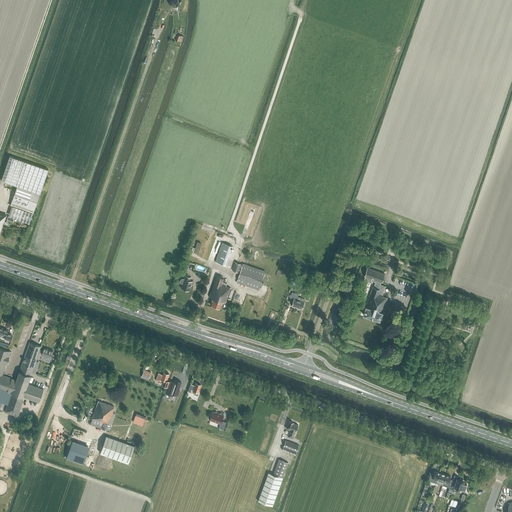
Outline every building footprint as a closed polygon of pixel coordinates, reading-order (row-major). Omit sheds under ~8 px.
[(8,216),(30,223),(48,169),(10,156),(1,180),(17,186),(10,205),(12,206),(8,216)] [(232,246),(222,243),(215,262),(225,265),(232,246)] [(237,282),(259,290),(265,271),(243,263),(243,265),(235,262),(232,271),(238,272),(240,268),(241,269),(237,282)] [(375,282),(373,287),(372,287),(363,314),(379,320),(387,298),(383,296),(383,295),(382,295),(386,286),(380,284),(381,282),(385,274),(367,268),(364,276),(365,277),(364,280),(371,283),(372,281),(375,282)] [(181,283),(183,284),(181,288),(189,290),(191,285),(192,285),(193,281),(190,280),(191,277),(185,275),(183,278),(181,279),(180,282),(181,283)] [(226,286),(227,283),(223,282),(224,278),(217,276),(210,298),(212,298),(210,304),(221,308),(223,302),(226,303),(231,288),(226,286)] [(292,306),(302,309),(304,301),(297,299),(299,294),(293,292),(290,300),(293,301),(292,306)] [(5,339),(10,341),(12,334),(8,333),(8,330),(0,327),(0,334),(6,336),(5,339)] [(31,375),(32,372),(37,358),(39,353),(39,352),(42,353),(41,354),(45,356),(44,358),(46,359),(46,360),(47,361),(48,361),(49,361),(50,360),(53,361),(55,355),(52,354),(53,351),(49,349),(49,350),(44,348),(43,350),(40,349),(41,346),(30,342),(21,367),(19,372),(31,375)] [(2,375),(0,373),(0,371),(2,367),(5,368),(7,361),(8,362),(9,358),(8,358),(11,351),(0,347),(0,408),(2,401),(8,403),(16,380),(2,375)] [(142,376),(149,378),(151,372),(144,370),(142,376)] [(28,384),(29,379),(31,375),(19,372),(16,380),(8,403),(7,405),(5,412),(18,416),(23,402),(21,401),(23,397),(39,403),(43,389),(28,384)] [(156,380),(160,381),(161,379),(164,380),(162,384),(168,386),(169,382),(167,381),(168,378),(169,374),(166,373),(166,372),(165,372),(164,372),(163,372),(162,375),(159,373),(156,380)] [(181,382),(179,381),(179,380),(177,380),(176,380),(175,380),(174,383),(171,381),(169,387),(168,388),(166,393),(172,395),(173,395),(174,394),(176,394),(177,395),(178,394),(179,394),(179,393),(180,390),(179,390),(181,382)] [(194,394),(197,395),(201,385),(196,383),(195,386),(191,384),(188,392),(190,393),(191,390),(196,392),(196,393),(195,393),(194,394)] [(95,426),(106,430),(107,429),(110,430),(111,427),(112,423),(113,423),(115,418),(111,416),(115,407),(98,401),(92,419),(90,424),(95,426)] [(219,428),(223,430),(226,422),(222,421),(224,415),(222,415),(221,413),(219,413),(217,413),(216,411),(214,412),(212,411),(211,414),(207,416),(209,420),(221,424),(219,428)] [(133,422),(142,426),(145,419),(136,416),(133,422)] [(294,423),(289,421),(286,429),(290,430),(287,436),(293,438),(298,425),(294,423)] [(100,453),(129,463),(135,446),(116,439),(107,436),(106,436),(100,453)] [(89,447),(72,441),(66,458),(83,463),(89,447)] [(282,450),(295,455),(299,445),(286,441),(282,450)] [(259,501),(272,506),(283,478),(288,463),(279,459),(273,474),(269,473),(259,501)] [(431,473),(429,481),(436,483),(440,473),(435,471),(434,474),(431,473)] [(440,473),(436,483),(443,486),(444,482),(446,475),(440,473)] [(444,482),(443,486),(449,488),(452,480),(450,479),(451,476),(446,475),(444,482)] [(461,489),(464,481),(464,480),(460,479),(459,479),(457,478),(456,481),(454,481),(452,487),(450,486),(448,493),(452,494),(452,493),(455,494),(456,491),(453,490),(454,487),(457,488),(461,489)] [(454,501),(452,500),(450,505),(459,507),(460,502),(463,503),(464,499),(455,496),(454,501)]
